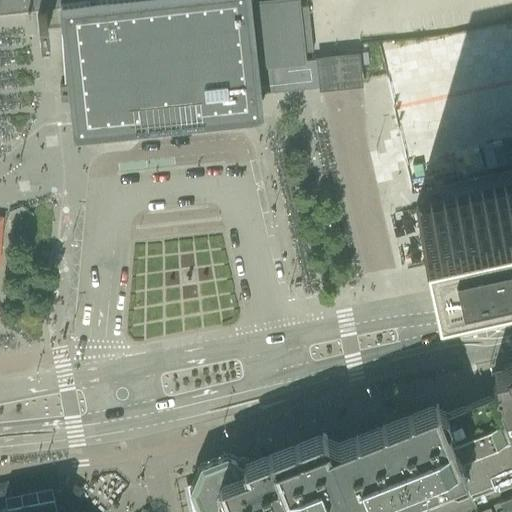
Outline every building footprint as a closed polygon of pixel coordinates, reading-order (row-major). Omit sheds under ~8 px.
[(0,0),(0,14),(27,11),(27,14),(29,14),(29,11),(59,8),(63,39),(62,39),(65,59),(67,84),(59,85),(60,101),(69,100),(70,107),(72,130),(107,126),(226,113),(259,109),(257,93),(295,89),(319,87),(316,59),(303,60),(302,51),(312,50),(307,5),(298,6),(296,0),(272,0),(254,2),(254,0),(0,0)] [(414,207),(414,208),(426,265),(427,265),(511,246),(511,185),(414,207)] [(511,370),(493,375),(493,377),(498,396),(497,396),(497,398),(499,398),(502,406),(500,407),(501,410),(504,420),(507,419),(511,432),(511,370)] [(199,463),(188,488),(197,511),(449,511),(462,507),(463,511),(469,511),(488,505),(499,500),(493,486),(511,479),(511,432),(507,419),(504,420),(501,410),(500,407),(496,398),(495,397),(489,394),(449,409),(437,404),(430,401),(336,439),(317,431),(244,460),(225,452),(199,463)] [(511,511),(511,479),(493,486),(499,500),(488,505),(469,511),(511,511)] [(55,511),(53,499),(0,509),(0,511),(55,511)]
